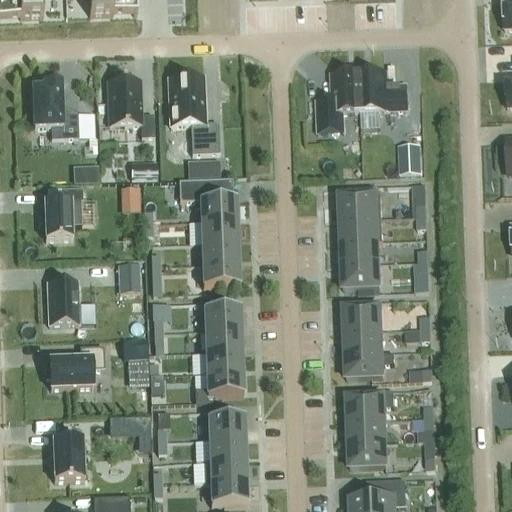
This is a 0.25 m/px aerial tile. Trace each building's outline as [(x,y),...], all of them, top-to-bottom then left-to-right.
[(0,0),(0,24),(43,23),(41,0),(88,0),(89,21),(137,20),(135,0),(0,0)] [(380,75),(371,75),(371,79),(370,79),(365,79),(365,76),(363,76),(359,76),(361,117),(376,117),(388,116),(386,78),(385,78),(382,78),(382,75),(380,75)] [(337,80),(332,80),(333,106),(316,106),(317,132),(318,140),(344,139),(344,131),(343,118),(361,117),(359,76),(353,76),(353,79),(347,79),(347,76),(337,77),(337,80)] [(190,130),(191,159),(219,158),(218,128),(205,128),(203,83),(168,84),(170,131),(190,130)] [(140,130),(141,143),(154,142),(153,120),(140,120),(139,85),(108,87),(109,131),(140,130)] [(50,145),(77,144),(76,120),(60,121),(59,89),(42,90),(42,94),(31,94),(33,134),(49,133),(50,145)] [(389,94),(388,114),(412,114),(412,94),(389,94)] [(398,151),(399,179),(421,178),(420,150),(398,151)] [(219,165),(203,166),(204,182),(220,181),(219,165)] [(74,186),(97,186),(97,169),(74,169),(74,186)] [(200,228),(237,226),(236,204),(217,204),(217,186),(178,188),(179,207),(200,206),(200,228)] [(121,190),(120,215),(140,216),(141,191),(121,190)] [(378,191),(346,192),(346,201),(378,200),(378,191)] [(58,206),(44,207),(45,246),(72,245),(70,206),(82,206),(82,193),(58,194),(58,206)] [(339,225),(381,224),(380,200),(378,200),(346,201),(340,202),(340,201),(338,201),(339,225)] [(417,223),(426,222),(426,210),(416,210),(417,223)] [(143,230),(152,230),(151,217),(143,218),(143,230)] [(427,234),(426,222),(417,223),(417,234),(427,234)] [(340,248),(381,247),(381,224),(339,225),(340,248)] [(200,228),(201,249),(237,248),(237,226),(200,228)] [(152,242),(152,230),(143,230),(144,242),(152,242)] [(341,271),(378,270),(377,248),(382,247),(381,247),(340,248),(341,271)] [(202,271),(238,269),(237,248),(201,249),(202,271)] [(419,268),(428,268),(428,256),(419,256),(419,268)] [(150,261),(151,273),(160,273),(160,260),(150,261)] [(428,268),(419,268),(419,280),(428,280),(428,268)] [(238,269),(202,271),(203,293),(239,292),(238,269)] [(378,270),(341,271),(342,295),(358,294),(374,293),(378,293),(378,270)] [(161,285),(160,273),(151,273),(151,285),(161,285)] [(77,288),(47,289),(48,331),(79,330),(77,288)] [(343,313),(344,337),(380,336),(379,312),(344,314),(344,313),(343,313)] [(204,336),(241,335),(240,313),(203,314),(204,336)] [(421,335),(431,335),(430,322),(421,322),(421,335)] [(153,327),(153,339),(162,338),(162,326),(153,327)] [(241,335),(204,336),(205,358),(241,357),(241,335)] [(431,335),(421,335),(422,347),(431,347),(431,335)] [(381,359),(380,336),(344,337),(345,360),(381,359)] [(163,351),(162,338),(153,339),(154,351),(163,351)] [(49,369),(45,369),(46,384),(50,384),(50,394),(93,393),(92,375),(104,375),(103,352),(79,353),(80,365),(49,366),(49,369)] [(241,357),(205,358),(206,380),(242,378),(241,357)] [(346,384),(382,383),(382,370),(392,370),(392,358),(381,359),(345,360),(346,384)] [(149,382),(158,382),(158,370),(148,370),(149,382)] [(432,386),(432,374),(422,375),(423,387),(432,386)] [(192,411),(211,411),(211,402),(243,401),(242,378),(206,380),(206,396),(192,397),(192,411)] [(158,382),(149,382),(149,394),(159,394),(158,382)] [(384,425),(383,413),(394,413),(393,396),(377,397),(377,402),(348,403),(348,402),(346,402),(347,427),(384,425)] [(424,412),(424,425),(434,424),(434,412),(424,412)] [(208,445),(245,444),(244,422),(207,423),(208,445)] [(434,436),(434,424),(424,425),(424,436),(434,436)] [(348,450),(385,448),(384,425),(347,427),(348,450)] [(165,435),(158,435),(157,435),(157,447),(166,447),(165,435)] [(82,444),(52,445),(53,486),(83,485),(82,444)] [(209,467),(245,466),(245,444),(208,445),(209,466),(209,467)] [(166,447),(157,447),(158,459),(166,459),(166,447)] [(386,472),(385,448),(348,450),(349,473),(386,472)] [(436,475),(435,464),(426,464),(426,476),(436,475)] [(245,466),(209,467),(209,466),(204,466),(205,490),(210,490),(210,489),(246,488),(245,466)] [(153,478),(153,491),(161,490),(161,478),(153,478)] [(246,488),(210,489),(210,490),(211,511),(247,510),(246,488)] [(162,502),(161,490),(153,491),(154,503),(162,502)] [(129,511),(129,501),(93,502),(92,511),(129,511)] [(350,511),(393,511),(393,502),(350,504),(350,511)]
